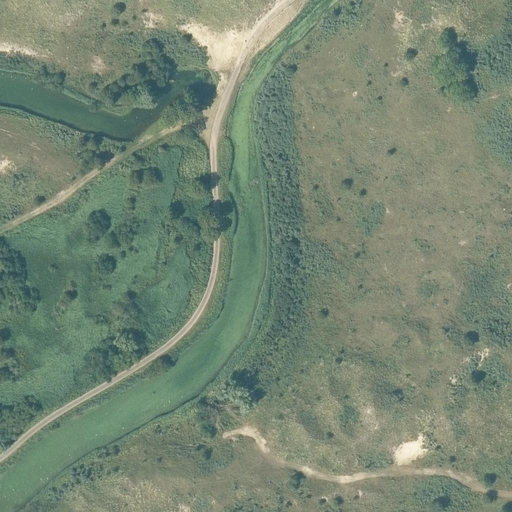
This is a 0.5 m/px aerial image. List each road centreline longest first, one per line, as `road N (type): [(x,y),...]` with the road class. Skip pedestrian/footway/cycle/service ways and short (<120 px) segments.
road 1 (track): [(0,231),(172,129),(217,119)]
road 2 (track): [(217,119),(260,30),(293,0)]
